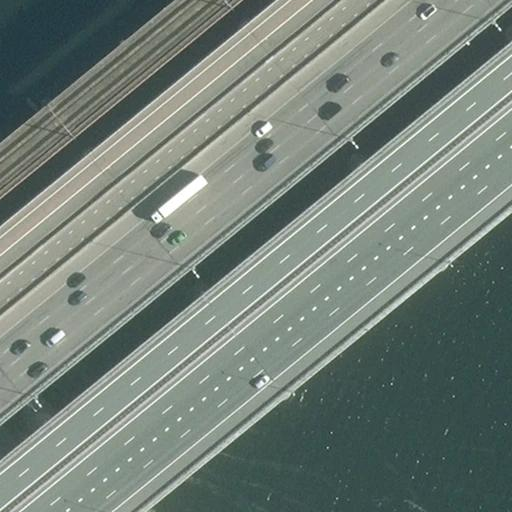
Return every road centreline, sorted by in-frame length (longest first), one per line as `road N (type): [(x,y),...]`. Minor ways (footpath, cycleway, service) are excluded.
road 1 (motorway): [(511,66),(0,486)]
road 2 (motorway): [(59,511),(511,140)]
road 3 (motorway): [(449,0),(0,369)]
road 4 (unclassified): [(0,292),(356,0)]
